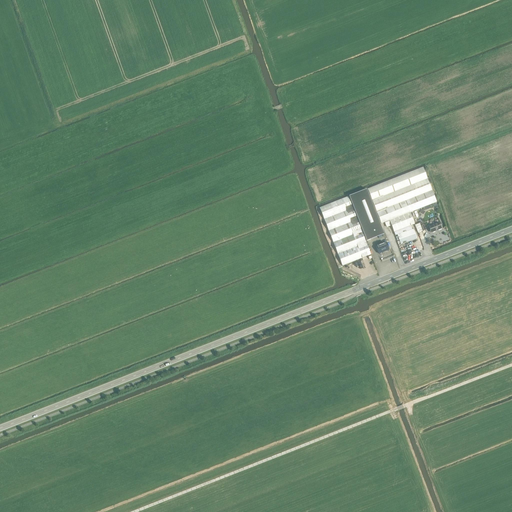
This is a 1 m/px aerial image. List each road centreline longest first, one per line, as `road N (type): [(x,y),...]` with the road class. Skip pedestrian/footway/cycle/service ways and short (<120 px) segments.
road 1 (tertiary): [(0,428),(511,229)]
road 2 (track): [(133,511),(408,404),(446,511)]
